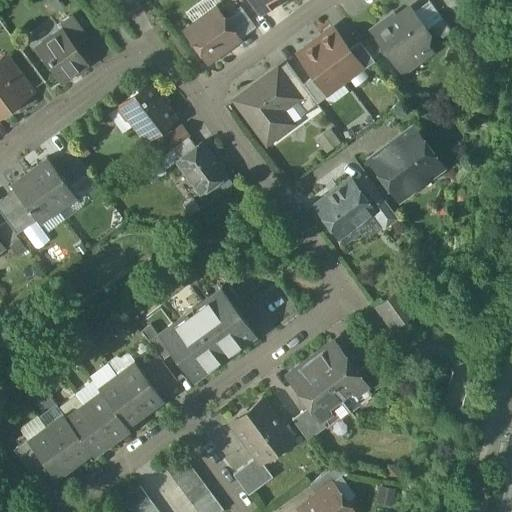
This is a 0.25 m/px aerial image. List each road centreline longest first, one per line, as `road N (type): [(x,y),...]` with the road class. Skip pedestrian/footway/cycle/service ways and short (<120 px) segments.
road 1 (residential): [(281,198),(346,301),(176,423)]
road 2 (residential): [(0,158),(138,54),(176,63),(203,97)]
road 3 (residential): [(176,423),(73,499),(32,511)]
road 4 (residential): [(203,97),(330,0)]
road 5 (residential): [(281,198),(391,118)]
road 6 (residential): [(203,97),(281,198)]
